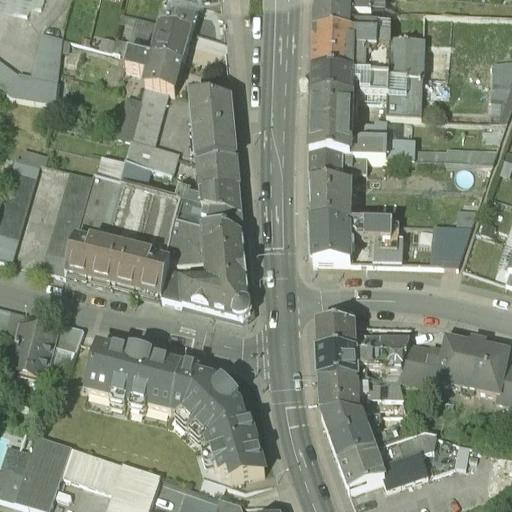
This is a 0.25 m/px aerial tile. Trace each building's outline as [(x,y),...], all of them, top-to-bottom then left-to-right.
[(0,0),(0,95),(11,104),(55,111),(62,44),(41,39),(30,84),(18,82),(19,81),(0,67),(0,15),(27,21),(29,12),(41,14),(43,0),(0,0)] [(202,0),(168,0),(161,31),(192,38),(202,0)] [(350,0),(315,0),(315,18),(349,19),(371,20),(371,6),(350,5),(350,0)] [(349,19),(315,18),(315,41),(377,42),(377,30),(349,29),(349,19)] [(192,38),(161,31),(152,64),(182,71),(192,38)] [(377,42),(315,41),(313,82),(389,84),(390,48),(390,42),(377,42)] [(123,47),(116,45),(112,57),(119,59),(123,47)] [(128,48),(123,47),(119,59),(127,61),(128,59),(125,58),(128,48)] [(146,54),(128,48),(125,58),(128,59),(128,58),(144,62),(146,54)] [(423,48),(390,48),(389,84),(422,85),(423,48)] [(144,62),(128,58),(128,59),(127,61),(124,74),(148,80),(145,93),(168,99),(174,100),(182,71),(152,64),(144,62)] [(511,69),(494,71),(494,88),(511,88),(511,69)] [(389,84),(313,82),(311,107),(352,108),(352,109),(387,111),(386,125),(421,127),(422,85),(389,84)] [(511,113),(511,88),(494,88),(491,108),(505,110),(504,122),(509,122),(511,113)] [(131,147),(125,169),(150,176),(172,182),(178,158),(154,152),(168,99),(145,93),(140,109),(131,147)] [(230,107),(190,102),(197,169),(198,169),(235,166),(230,107)] [(140,109),(128,106),(118,144),(131,147),(140,109)] [(352,108),(311,107),(310,164),(366,166),(470,170),(471,156),(463,156),(463,158),(409,157),(409,150),(359,149),(358,155),(350,155),(352,109),(352,108)] [(402,127),(384,126),(382,143),(401,145),(402,127)] [(0,217),(0,265),(10,268),(38,169),(16,163),(0,217)] [(366,166),(310,164),(309,191),(342,192),(342,174),(351,176),(350,180),(365,181),(366,166)] [(235,166),(198,169),(200,197),(238,194),(235,166)] [(150,176),(125,169),(119,190),(121,191),(144,197),(150,176)] [(72,179),(43,277),(65,283),(94,184),(72,179)] [(94,184),(65,283),(93,290),(121,191),(119,190),(94,184)] [(144,197),(121,191),(93,290),(162,307),(168,280),(170,275),(170,272),(164,271),(175,228),(160,224),(165,203),(144,197)] [(342,192),(309,191),(310,227),(350,228),(351,193),(342,192)] [(238,194),(200,197),(201,204),(189,201),(189,198),(177,196),(174,206),(182,208),(193,211),(201,213),(212,215),(241,222),(238,194)] [(193,211),(182,208),(176,227),(188,230),(193,211)] [(241,222),(212,215),(207,235),(243,245),(241,222)] [(477,218),(460,218),(459,233),(472,233),(477,218)] [(176,227),(175,227),(175,228),(164,271),(170,272),(170,275),(205,272),(207,288),(208,292),(247,289),(243,245),(207,235),(188,230),(176,227)] [(350,228),(310,227),(313,269),(350,271),(350,258),(353,258),(355,256),(354,250),(352,249),(350,249),(349,241),(355,241),(355,242),(357,244),(374,245),(398,246),(398,244),(398,230),(350,228)] [(459,233),(434,232),(431,274),(458,274),(472,233),(459,233)] [(398,246),(374,245),(372,269),(401,270),(402,244),(398,244),(398,246)] [(247,289),(208,292),(207,288),(194,289),(194,288),(182,289),(182,284),(168,280),(162,307),(242,328),(250,321),(247,289)] [(12,319),(0,315),(0,338),(6,340),(12,319)] [(12,319),(6,340),(17,343),(20,333),(22,334),(25,322),(12,319)] [(83,337),(57,330),(54,342),(56,342),(53,352),(76,358),(83,337)] [(354,332),(316,331),(317,359),(406,361),(408,353),(410,346),(366,347),(366,349),(354,350),(354,332)] [(22,334),(20,333),(17,343),(10,373),(45,383),(53,352),(56,342),(54,342),(22,334)] [(469,351),(446,346),(443,360),(437,389),(440,390),(497,402),(499,403),(506,373),(508,359),(485,355),(485,352),(483,349),(473,347),(470,349),(469,351)] [(152,365),(131,359),(130,361),(98,353),(86,399),(86,400),(171,421),(183,375),(151,367),(152,365)] [(443,360),(408,353),(403,378),(424,383),(422,392),(438,396),(440,390),(437,389),(443,360)] [(406,361),(317,359),(319,388),(356,390),(355,373),(367,373),(367,376),(385,375),(385,383),(401,384),(406,361)] [(511,374),(506,373),(499,403),(497,402),(496,408),(511,411),(511,374)] [(214,389),(198,385),(199,379),(183,375),(171,421),(181,424),(206,448),(208,458),(209,458),(254,445),(250,429),(244,430),(239,414),(235,410),(239,406),(222,390),(219,393),(214,389)] [(424,383),(403,378),(402,388),(422,392),(424,383)] [(356,390),(319,388),(321,422),(357,422),(356,390)] [(357,422),(321,422),(329,448),(365,438),(360,423),(357,422)] [(412,428),(400,431),(405,446),(421,440),(412,428)] [(365,438),(329,448),(337,469),(372,457),(369,449),(365,438)] [(337,469),(349,499),(385,487),(381,476),(434,458),(437,444),(421,440),(405,446),(380,454),(372,457),(337,469)] [(114,501),(110,511),(150,511),(160,486),(38,443),(33,458),(32,459),(17,510),(23,511),(51,511),(62,482),(114,501)] [(254,445),(209,458),(214,477),(218,476),(220,484),(229,482),(231,491),(264,481),(254,445)] [(377,446),(369,449),(372,457),(380,454),(377,446)] [(461,450),(451,448),(448,471),(458,472),(461,450)] [(9,452),(0,479),(0,504),(17,510),(32,459),(9,452)] [(507,468),(495,469),(497,493),(509,493),(507,468)]
